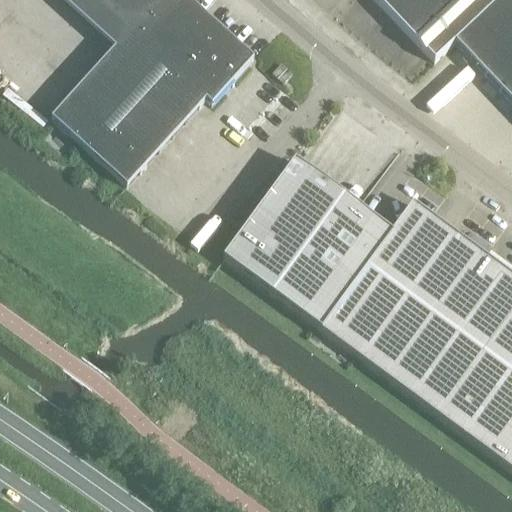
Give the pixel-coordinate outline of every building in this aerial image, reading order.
[(50,124),(126,193),(205,105),(211,111),(252,65),(181,0),(55,0),(115,54),(50,124)] [(370,0),(434,67),(454,48),(505,0),(370,0)] [(511,0),(505,0),(454,48),(456,49),(511,108),(511,0)] [(282,89),(291,79),(280,69),(271,79),(282,89)] [(391,239),(297,169),(294,167),(265,207),(261,205),(258,210),(261,212),(223,264),(324,339),(511,476),(511,283),(412,210),(391,239)]
